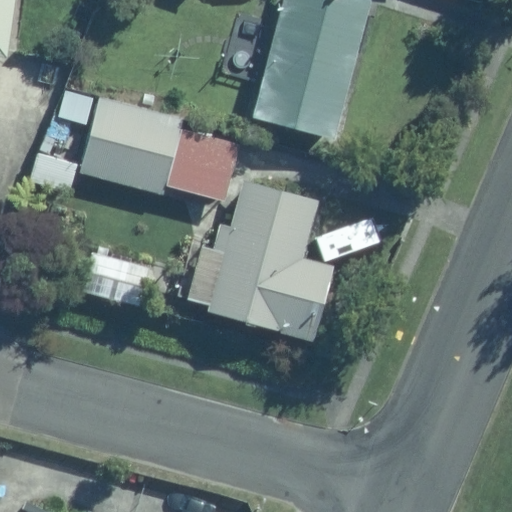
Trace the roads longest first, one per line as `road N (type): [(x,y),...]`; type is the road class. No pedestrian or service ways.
road 1 (residential): [(0,379),(388,500)]
road 2 (residential): [(388,500),(511,216)]
